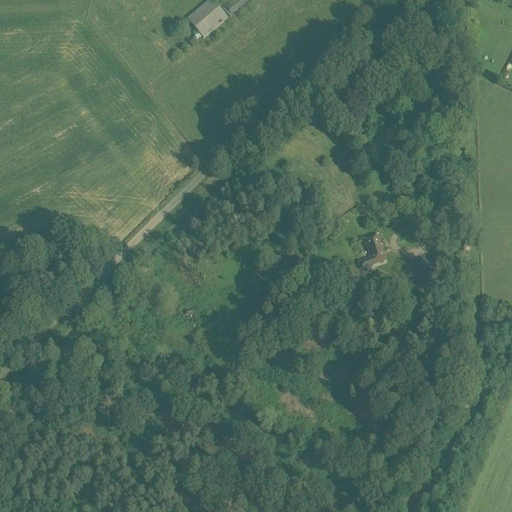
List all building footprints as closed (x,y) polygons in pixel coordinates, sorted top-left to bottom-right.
[(203,40),(228,19),(212,0),(210,0),(187,19),(203,40)] [(230,18),(247,3),(244,0),(227,0),(222,4),(224,7),(222,8),(230,18)] [(362,269),(386,261),(380,245),(381,245),(378,235),(365,240),(371,259),(360,262),(362,269)] [(425,277),(433,266),(422,259),(415,270),(425,277)] [(410,294),(422,276),(408,267),(396,284),(410,294)]
